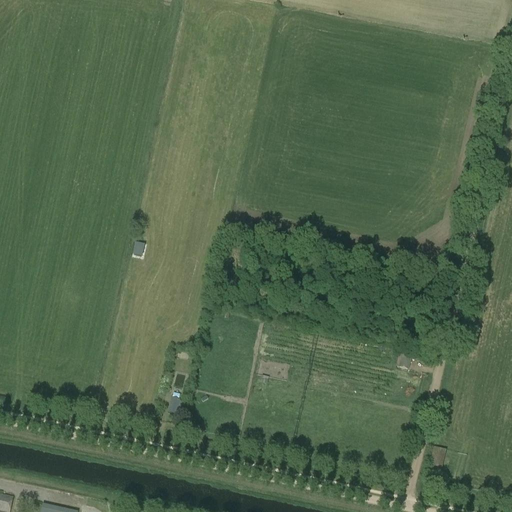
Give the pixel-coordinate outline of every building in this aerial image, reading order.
[(143,257),(144,244),(135,243),(133,256),(143,257)] [(408,371),(412,355),(400,352),(396,368),(408,371)] [(168,414),(176,416),(180,400),(171,398),(168,414)] [(433,448),(427,475),(440,478),(446,451),(433,448)] [(0,511),(10,511),(13,498),(0,495),(0,511)]
